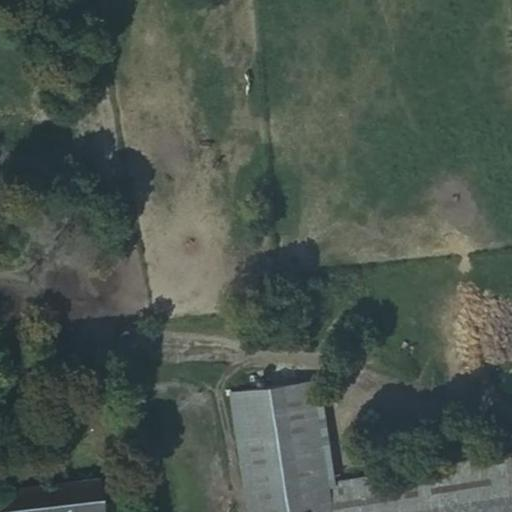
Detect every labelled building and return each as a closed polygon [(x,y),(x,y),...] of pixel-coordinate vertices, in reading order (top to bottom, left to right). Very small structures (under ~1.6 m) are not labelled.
[(328,511),(342,511),(338,485),(346,483),(328,374),(306,378),(315,432),(328,511)] [(315,432),(306,378),(252,388),(261,444),(294,435),(315,432)] [(271,511),(261,444),(252,388),(238,390),(256,511),(271,511)] [(328,511),(315,432),(294,435),(261,444),(271,511),(328,511)] [(342,511),(422,511),(511,496),(511,455),(346,483),(338,485),(342,511)] [(0,511),(95,511),(109,511),(107,481),(0,491),(0,511)] [(511,511),(511,496),(422,511),(511,511)]
